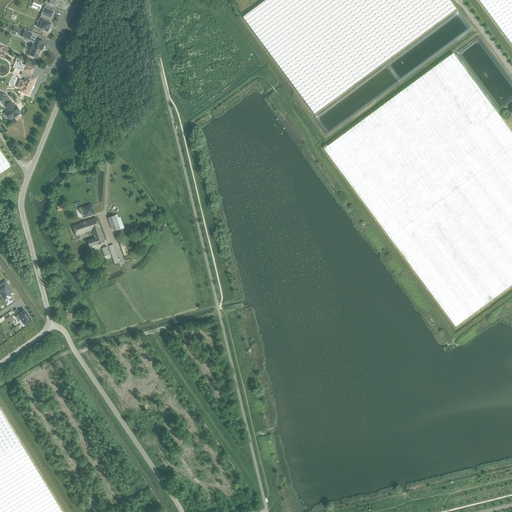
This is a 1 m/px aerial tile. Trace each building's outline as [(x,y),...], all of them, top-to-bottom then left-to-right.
[(265,0),(243,17),(266,49),(314,114),(390,57),(456,9),(449,0),(265,0)] [(511,0),(479,0),(506,36),(511,43),(511,0)] [(34,1),(31,7),(37,9),(38,6),(41,8),(42,5),(34,1)] [(50,19),(51,16),(52,16),(54,12),(45,8),(43,12),(43,13),(42,15),(41,15),(40,19),(43,20),(39,28),(43,30),(43,31),(48,33),(50,28),(49,28),(51,23),(49,23),(51,19),(50,19)] [(32,33),(25,31),(22,37),(27,38),(26,40),(34,43),(34,45),(32,44),(30,51),(31,51),(30,53),(38,56),(40,50),(42,51),(44,45),(43,44),(43,42),(36,39),(30,37),(32,33)] [(511,285),(511,132),(454,54),(325,149),(456,327),(511,285)] [(15,61),(13,67),(23,71),(25,65),(15,61)] [(31,88),(29,87),(30,85),(31,85),(31,86),(32,86),(35,79),(30,77),(34,69),(26,65),(22,76),(26,77),(24,82),(20,80),(17,88),(21,89),(20,92),(28,95),(31,88)] [(13,117),(14,118),(19,114),(17,111),(19,110),(16,106),(14,107),(11,102),(8,98),(3,102),(5,106),(9,111),(6,113),(8,117),(12,115),(12,116),(12,117),(13,117)] [(0,178),(16,168),(0,145),(0,178)] [(116,231),(123,229),(120,218),(117,219),(116,216),(108,218),(112,230),(115,229),(116,231)] [(92,231),(93,236),(94,236),(95,239),(87,241),(90,250),(98,248),(97,245),(105,243),(97,218),(73,226),(76,236),(92,231)] [(5,282),(0,285),(0,292),(3,296),(2,297),(7,305),(13,301),(10,297),(11,296),(11,295),(9,293),(12,291),(5,282)] [(17,309),(14,311),(18,316),(16,317),(19,321),(21,319),(25,325),(32,321),(29,317),(27,314),(25,311),(20,314),(17,309)] [(0,511),(62,511),(21,443),(0,409),(0,511)]
